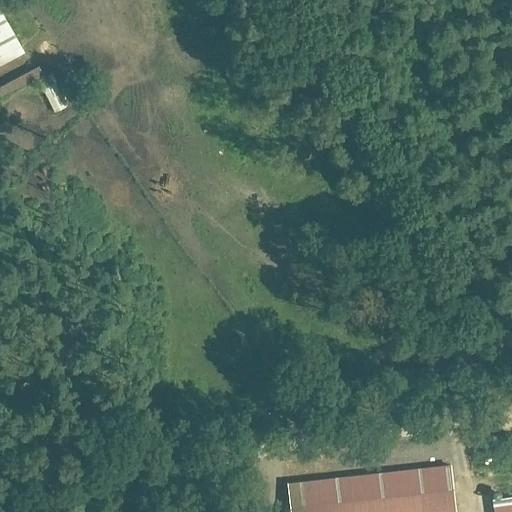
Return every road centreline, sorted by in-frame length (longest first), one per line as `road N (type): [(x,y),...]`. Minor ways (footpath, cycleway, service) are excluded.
road 1 (unclassified): [(0,493),(511,423)]
road 2 (track): [(511,408),(284,0)]
